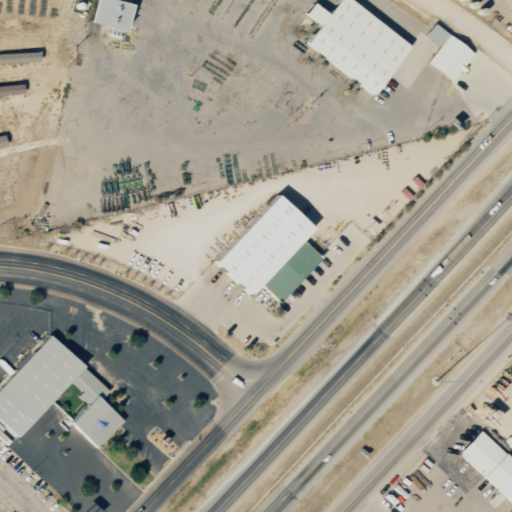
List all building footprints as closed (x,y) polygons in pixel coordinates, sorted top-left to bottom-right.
[(128,5),(107,0),(91,0),(86,23),(122,32),(128,5)] [(372,95),(408,46),(346,0),(336,0),(326,15),(310,3),(302,14),(317,25),(303,44),(372,95)] [(451,83),(473,54),(433,24),(424,36),(438,47),(426,64),(451,83)] [(310,228),(275,195),(212,261),(248,294),(310,228)] [(277,301),(319,257),(302,241),(260,285),(277,301)] [(121,420),(99,400),(107,391),(47,335),(0,385),(0,423),(14,437),(67,379),(80,391),(76,396),(85,405),(68,423),(95,448),(121,420)] [(511,461),(478,431),(457,453),(511,503),(511,461)]
